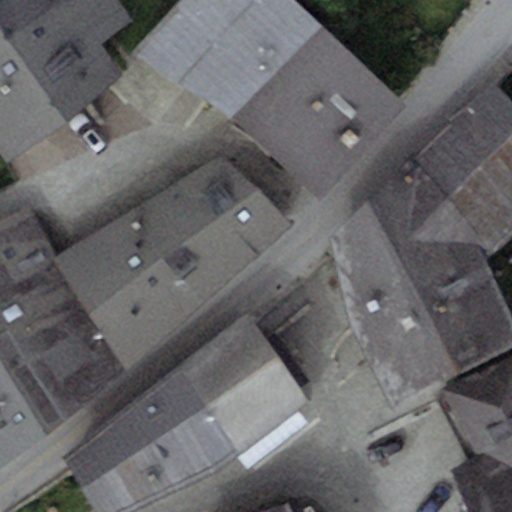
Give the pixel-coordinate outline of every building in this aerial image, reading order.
[(122,0),(0,0),(0,149),(6,158),(125,78),(100,42),(135,18),(122,0)] [(318,197),(406,103),(299,0),(181,0),(135,53),(233,118),(318,197)] [(332,238),(350,321),(484,255),(511,232),(511,105),(488,79),(332,238)] [(77,289),(127,370),(292,225),(221,154),(58,254),(77,289)] [(0,221),(0,336),(77,289),(58,254),(30,208),(0,221)] [(511,345),(511,313),(484,255),(350,321),(391,405),(511,345)] [(0,464),(127,370),(77,289),(0,336),(0,464)] [(248,314),(178,367),(240,449),(311,396),(248,314)] [(511,357),(443,391),(476,458),(511,440),(511,357)] [(128,511),(214,470),(240,449),(178,367),(62,455),(96,511),(128,511)] [(511,511),(511,440),(476,458),(451,470),(468,511),(511,511)] [(325,511),(313,492),(259,511),(325,511)]
